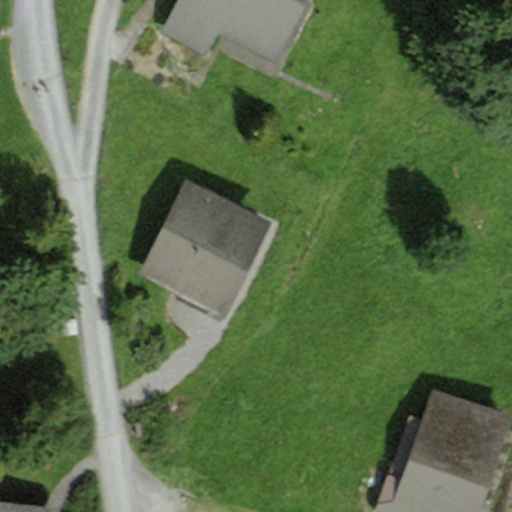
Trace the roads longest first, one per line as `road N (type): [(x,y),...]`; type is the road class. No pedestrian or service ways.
road 1 (residential): [(126,511),(66,184)]
road 2 (residential): [(66,184),(87,155),(109,0)]
road 3 (residential): [(66,184),(33,0)]
